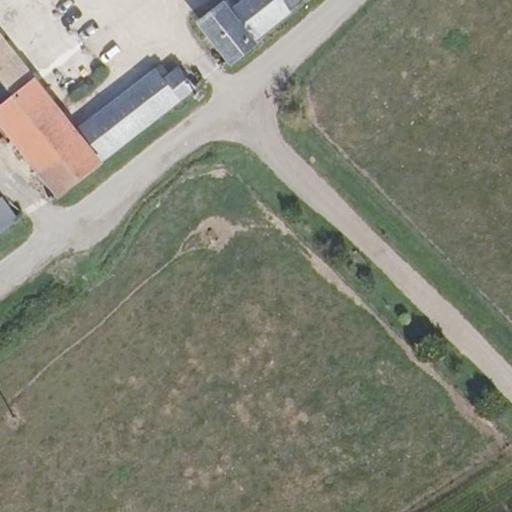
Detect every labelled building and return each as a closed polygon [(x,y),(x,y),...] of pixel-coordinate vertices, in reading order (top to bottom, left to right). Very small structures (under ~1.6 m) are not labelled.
[(0,0),(0,41),(33,84),(51,105),(95,67),(38,0),(0,0)] [(201,25),(232,65),(292,20),(276,0),(245,0),(229,13),(225,7),(201,25)] [(33,84),(0,41),(0,120),(65,197),(102,168),(78,138),(51,105),(33,84)] [(159,89),(177,110),(197,93),(179,71),(159,89)] [(102,168),(177,110),(159,89),(154,82),(78,138),(102,168)] [(0,236),(23,219),(6,196),(0,200),(0,236)]
